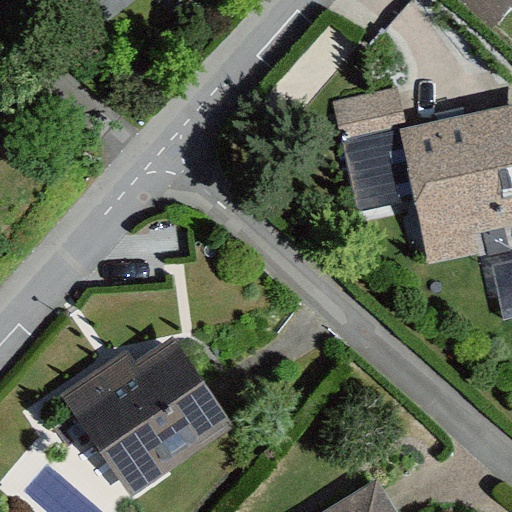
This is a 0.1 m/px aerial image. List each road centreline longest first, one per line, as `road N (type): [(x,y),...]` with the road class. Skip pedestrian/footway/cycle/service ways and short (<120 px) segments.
road 1 (residential): [(153,166),(511,465)]
road 2 (residential): [(153,166),(0,345)]
road 3 (residential): [(303,0),(153,166)]
